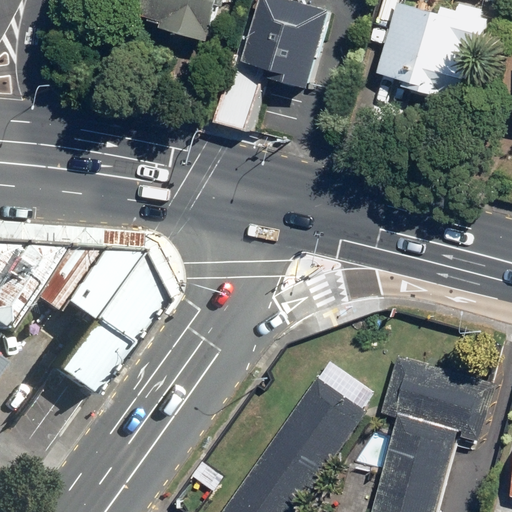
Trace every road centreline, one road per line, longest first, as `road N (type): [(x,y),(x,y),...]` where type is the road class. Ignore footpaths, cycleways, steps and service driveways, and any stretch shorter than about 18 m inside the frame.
road 1 (primary): [(511,293),(401,279),(338,285),(282,307),(176,402)]
road 2 (primary): [(511,267),(286,208)]
road 3 (primary): [(286,208),(228,327),(176,402)]
road 4 (primary): [(286,208),(70,168)]
road 5 (residential): [(40,0),(36,67),(70,168)]
road 6 (primary): [(176,402),(94,511)]
